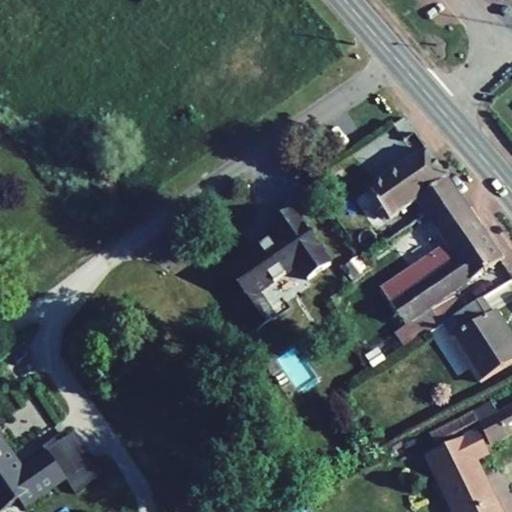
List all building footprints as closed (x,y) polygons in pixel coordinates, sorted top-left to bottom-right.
[(192,97),(183,105),(189,112),(199,104),(192,97)] [(438,167),(418,139),(367,177),(386,205),(407,190),(438,167)] [(452,186),(438,167),(407,190),(413,198),(420,207),(452,186)] [(386,205),(367,177),(362,180),(382,208),(386,205)] [(494,249),(452,186),(420,207),(417,209),(446,250),(393,285),(387,276),(375,284),(395,314),(494,249)] [(361,220),(343,232),(355,250),(373,239),(361,220)] [(475,296),(438,318),(470,375),(511,349),(511,346),(487,302),(481,306),(475,296)] [(482,436),(511,421),(511,392),(490,403),(487,395),(426,425),(431,436),(473,416),(482,436)] [(481,446),(471,422),(433,440),(448,475),(434,481),(448,511),(494,511),(468,453),(481,446)] [(0,434),(0,506),(16,496),(21,504),(50,485),(32,457),(20,465),(0,434)] [(433,440),(419,447),(434,481),(448,475),(433,440)] [(45,448),(32,457),(50,485),(64,476),(45,448)]
